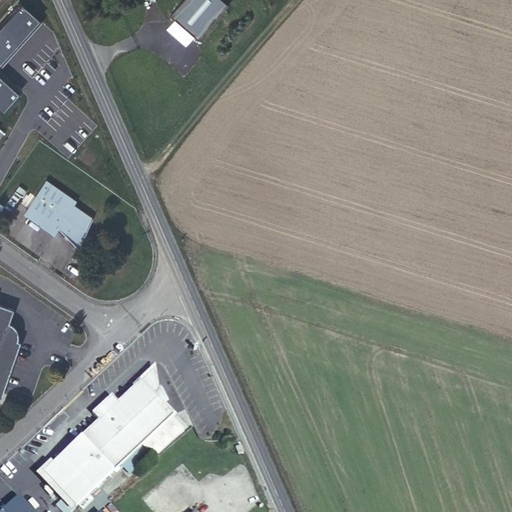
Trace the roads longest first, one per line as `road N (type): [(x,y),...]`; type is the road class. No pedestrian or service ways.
road 1 (secondary): [(281,511),(60,0)]
road 2 (track): [(138,181),(295,0)]
